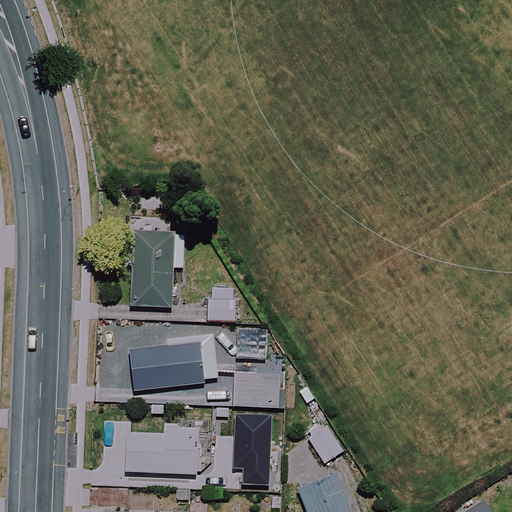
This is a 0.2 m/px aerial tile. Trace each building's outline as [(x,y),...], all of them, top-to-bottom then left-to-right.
[(183,237),(135,234),(132,308),(170,310),(172,270),(182,271),(183,237)] [(236,291),(209,289),(206,322),(233,324),(236,291)] [(203,385),(199,344),(127,352),(132,393),(203,385)] [(278,379),(234,377),(233,407),(277,409),(278,379)] [(342,454),(326,427),(307,439),(323,465),(342,454)] [(198,431),(165,429),(164,436),(125,434),(122,472),(195,477),(198,431)] [(255,455),(227,453),(225,484),(253,485),(255,455)] [(349,511),(336,475),(297,490),(305,511),(349,511)]
